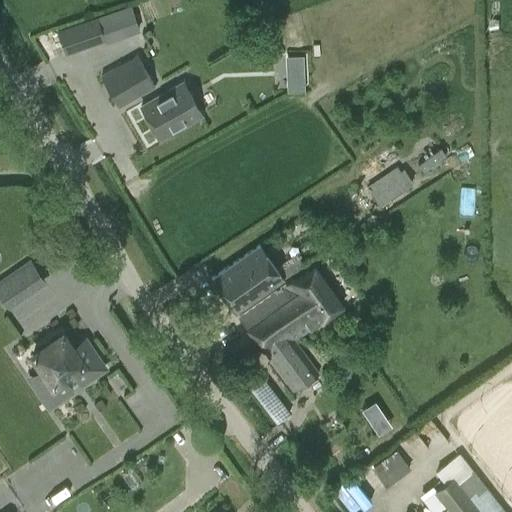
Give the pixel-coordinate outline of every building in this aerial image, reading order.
[(490,18),(490,32),(493,32),(493,36),(499,36),(499,33),(500,33),(500,18),(490,18)] [(64,52),(99,40),(92,19),(57,31),(64,52)] [(284,54),(285,90),(304,89),(303,53),(284,54)] [(101,75),(118,106),(154,85),(137,55),(101,75)] [(159,138),(159,139),(201,114),(183,82),(148,102),(141,106),(140,106),(152,126),(159,138)] [(380,205),(410,184),(400,170),(370,190),(380,205)] [(212,277),(235,311),(284,278),(261,244),(212,277)] [(0,281),(0,294),(10,308),(46,283),(30,261),(0,281)] [(239,317),(293,391),(319,373),(295,340),(343,306),(314,265),(239,317)] [(62,334),(32,354),(62,397),(104,367),(85,339),(72,349),(62,334)] [(261,376),(248,386),(270,415),(284,405),(261,376)] [(297,403),(284,384),(276,389),(289,408),(297,403)] [(386,486),(411,468),(398,449),(373,468),(386,486)] [(507,511),(460,452),(436,471),(444,481),(434,490),(451,511),(507,511)] [(335,487),(349,509),(367,497),(353,475),(335,487)]
